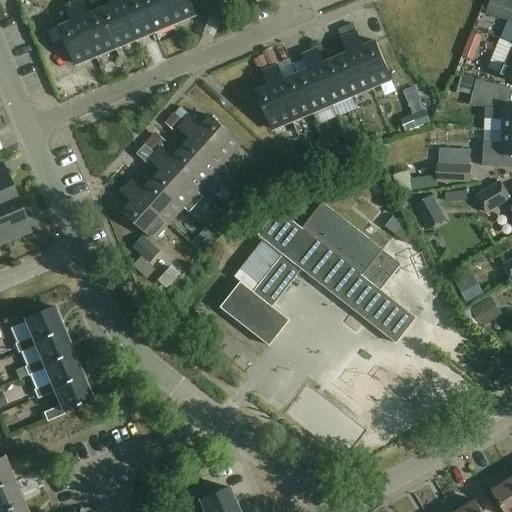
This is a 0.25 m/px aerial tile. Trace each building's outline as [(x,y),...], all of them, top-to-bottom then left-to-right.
[(116,49),(136,41),(118,0),(109,0),(112,6),(100,11),(116,49)] [(118,0),(136,41),(156,33),(142,0),(118,0)] [(142,0),(156,33),(176,24),(165,0),(142,0)] [(165,0),(176,24),(196,16),(188,0),(165,0)] [(511,0),(486,0),(483,9),(508,20),(500,38),(511,42),(511,0)] [(74,5),(96,57),(116,49),(100,11),(88,16),(82,2),(74,5)] [(96,57),(74,5),(67,9),(72,23),(60,28),(76,66),(96,57)] [(63,37),(60,28),(48,33),(52,42),(63,37)] [(358,33),(350,36),(372,88),(392,79),(376,41),(363,47),(358,33)] [(352,96),(372,88),(350,36),(342,39),(348,53),(336,59),(352,96)] [(310,53),(332,105),(352,96),(336,59),(324,64),(318,49),(310,53)] [(296,75),(312,113),(332,105),(310,53),(303,56),(309,70),(296,75)] [(511,55),(510,55),(501,74),(511,78),(511,55)] [(270,70),(292,122),(312,113),(296,75),(284,81),(278,66),(270,70)] [(292,122),(270,70),(263,73),(269,87),(256,92),(272,130),(292,122)] [(71,100),(96,88),(89,74),(64,86),(71,100)] [(494,131),(503,131),(511,131),(511,107),(506,107),(511,89),(477,81),(471,106),(486,106),(486,119),(495,119),(494,131)] [(189,116),(180,108),(166,123),(175,132),(189,116)] [(190,117),(184,123),(227,161),(241,144),(211,117),(202,127),(190,117)] [(418,129),(414,119),(409,120),(410,123),(406,125),(409,132),(418,129)] [(212,177),(227,161),(184,123),(179,129),(190,140),(182,149),(212,177)] [(167,141),(157,131),(146,143),(156,152),(167,141)] [(511,131),(503,131),(503,143),(485,142),(483,166),(511,167),(511,155),(511,131)] [(154,154),(144,144),(135,154),(145,164),(154,154)] [(156,155),(198,193),(212,177),(182,149),(173,159),(162,148),(156,155)] [(153,181),(184,209),(198,193),(156,155),(150,161),(162,171),(153,181)] [(0,205),(16,199),(1,163),(0,163),(0,205)] [(136,173),(126,164),(117,175),(126,183),(136,173)] [(472,166),(438,164),(437,181),(471,182),(472,166)] [(170,224),(184,209),(153,181),(145,191),(133,180),(127,186),(170,224)] [(511,199),(501,183),(477,197),(487,213),(511,199)] [(170,224),(127,186),(122,192),(134,203),(124,214),(155,241),(170,224)] [(0,244),(30,232),(16,199),(0,205),(0,244)] [(399,267),(322,207),(304,229),(278,210),(258,235),(283,254),(254,292),(241,282),(221,308),(270,346),(290,321),(272,307),(302,269),(397,345),(417,319),(381,290),(399,267)] [(430,240),(443,230),(428,212),(416,222),(430,240)] [(159,252),(150,243),(139,254),(142,257),(133,266),(147,280),(156,270),(148,263),(159,252)] [(181,274),(172,266),(158,281),(167,289),(181,274)] [(502,314),(492,297),(472,309),(482,327),(502,314)] [(34,343),(64,331),(54,308),(24,320),(32,339),(16,345),(19,353),(35,347),(34,343)] [(73,354),(64,331),(34,343),(35,347),(41,361),(25,368),(29,376),(45,369),(44,366),(73,354)] [(44,366),(45,369),(51,384),(35,391),(38,399),(55,392),(53,389),(83,377),(73,354),(44,366)] [(92,400),(83,377),(53,389),(55,392),(61,407),(44,414),(48,422),(65,415),(64,412),(92,400)] [(0,406),(10,403),(5,391),(0,392),(0,406)] [(0,486),(14,481),(4,458),(0,459),(0,486)] [(511,511),(511,477),(492,490),(505,511),(511,511)] [(0,511),(4,511),(24,504),(14,481),(0,486),(0,511)] [(238,511),(228,488),(199,501),(203,511),(238,511)] [(482,511),(475,500),(456,511),(482,511)]
